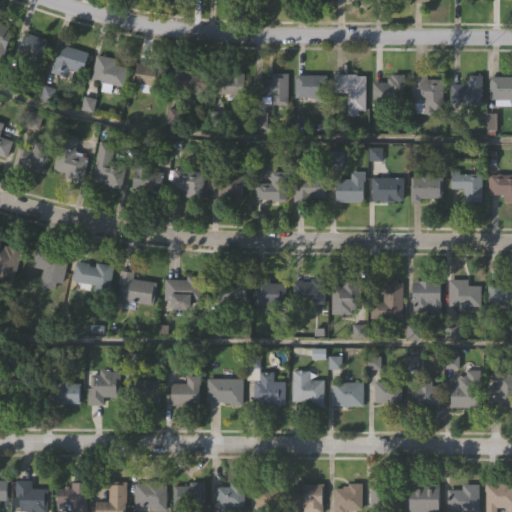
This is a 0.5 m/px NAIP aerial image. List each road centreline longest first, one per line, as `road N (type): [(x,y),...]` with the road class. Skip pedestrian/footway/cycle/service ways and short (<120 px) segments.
road 1 (residential): [(511,243),(164,235),(0,198)]
road 2 (residential): [(511,447),(0,442)]
road 3 (tertiary): [(511,37),(235,36),(105,20),(47,0)]
